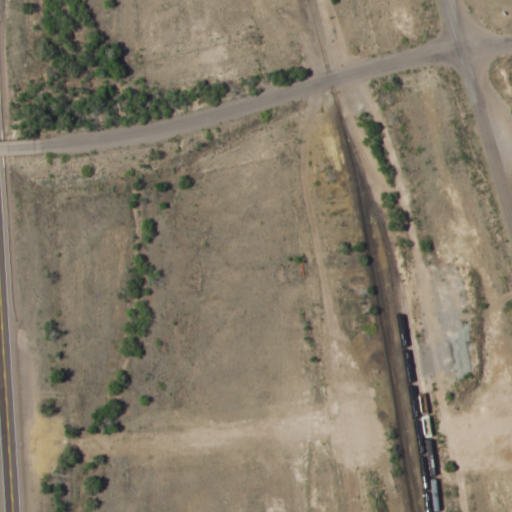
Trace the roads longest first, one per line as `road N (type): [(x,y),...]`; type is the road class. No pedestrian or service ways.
road 1 (residential): [(511,44),(462,45),(163,129),(37,146)]
road 2 (trunk): [(11,511),(0,311)]
road 3 (residential): [(497,170),(447,0)]
